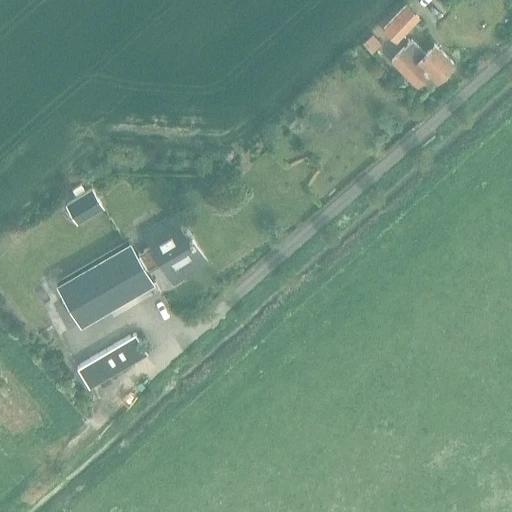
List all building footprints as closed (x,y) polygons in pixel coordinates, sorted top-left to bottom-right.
[(379,28),(393,42),(417,17),(404,4),(379,28)] [(359,42),(368,51),(379,42),(369,32),(359,42)] [(410,39),(390,60),(404,74),(416,85),(428,73),(435,81),(453,63),(433,44),(424,53),(410,39)] [(61,203),(73,222),(99,206),(88,187),(61,203)] [(171,212),(141,232),(149,247),(143,252),(152,266),(159,261),(172,285),(209,263),(192,237),(188,239),(171,212)] [(157,280),(133,237),(55,282),(79,324),(157,280)] [(76,365),(88,386),(146,353),(134,332),(76,365)]
